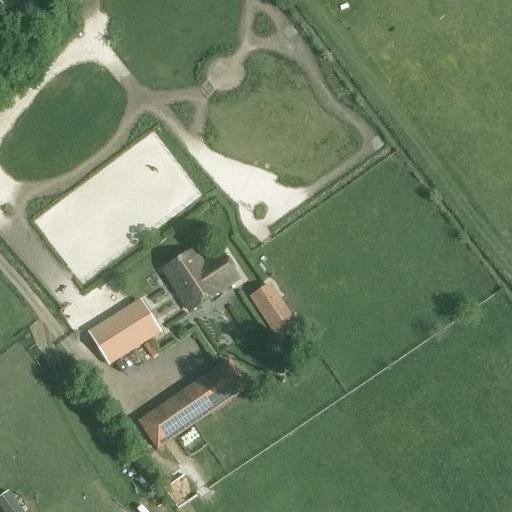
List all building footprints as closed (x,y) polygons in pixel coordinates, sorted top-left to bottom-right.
[(222,250),(201,263),(194,253),(165,271),(190,311),(220,292),(240,280),(222,250)] [(247,293),(280,341),(298,329),(266,281),(247,293)] [(140,302),(90,334),(109,365),(160,333),(140,302)] [(159,451),(257,384),(243,365),(226,377),(220,369),(140,423),(159,451)] [(0,493),(0,504),(4,511),(23,511),(10,488),(0,493)]
